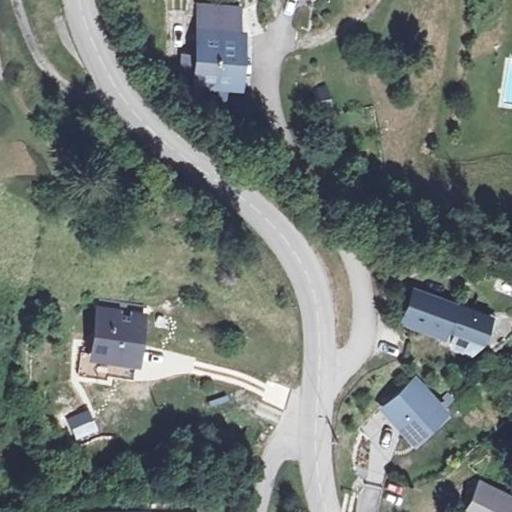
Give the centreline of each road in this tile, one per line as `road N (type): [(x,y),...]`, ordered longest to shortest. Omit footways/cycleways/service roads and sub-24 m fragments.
road 1 (tertiary): [(72,0),(101,73),(121,99),(237,195),(302,269),(317,308),(317,394)]
road 2 (residential): [(317,394),(351,357),(362,290),(345,237),(281,143),(264,69)]
road 3 (track): [(317,394),(286,395),(150,358)]
